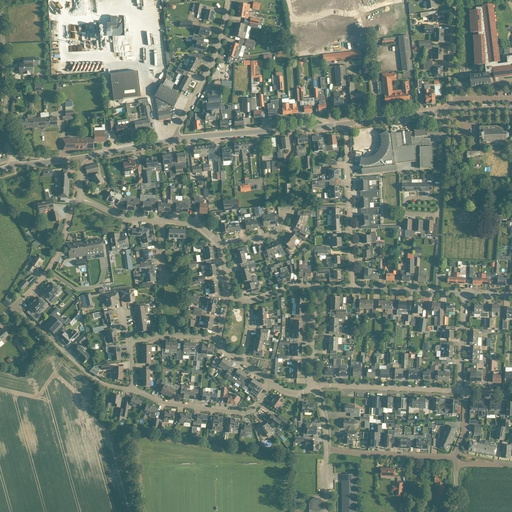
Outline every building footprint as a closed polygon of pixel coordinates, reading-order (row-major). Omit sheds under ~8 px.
[(418,0),(419,2),(421,2),(427,1),(428,9),(436,8),(434,0),(418,0)] [(204,20),(212,22),(214,12),(202,9),(203,5),(196,4),(194,13),(205,15),(204,20)] [(240,4),(239,11),(245,12),(249,12),(250,5),(243,4),(240,4)] [(485,64),(486,74),(490,73),(498,72),(498,76),(505,75),(506,77),(511,75),(511,56),(507,57),(507,63),(498,64),(495,38),(497,37),(493,4),(482,5),(483,7),(476,8),(476,10),(470,11),(471,33),(478,32),(478,35),(474,36),(475,65),(485,64)] [(395,9),(397,21),(403,20),(404,24),(409,23),(408,14),(403,14),(402,8),(399,9),(399,8),(397,9),(395,9)] [(245,12),(239,11),(238,17),(248,19),(249,12),(245,12)] [(421,13),(421,18),(428,18),(428,23),(433,22),(443,21),(443,18),(444,18),(444,16),(443,16),(442,14),(436,14),(436,11),(421,13)] [(384,12),(379,13),(379,15),(381,24),(384,24),(385,27),(389,26),(388,17),(385,18),(384,14),(384,12)] [(374,16),(371,17),(373,26),(381,24),(379,15),(374,15),(374,16)] [(107,24),(106,24),(106,25),(107,37),(111,37),(120,36),(123,32),(122,22),(116,30),(116,24),(117,24),(117,16),(110,17),(110,24),(107,24)] [(235,24),(234,27),(236,27),(235,30),(243,32),(246,32),(248,26),(244,26),(240,25),(236,24),(235,24)] [(334,25),(327,26),(329,37),(335,36),(336,40),(339,39),(338,33),(335,33),(334,25)] [(314,26),(307,27),(308,36),(310,36),(310,38),(317,37),(316,30),(315,31),(314,26)] [(321,35),(318,36),(319,42),(323,42),(322,38),(329,37),(327,26),(320,27),(321,35)] [(435,34),(435,42),(443,42),(444,38),(444,33),(444,30),(437,30),(437,26),(425,26),(425,34),(435,34)] [(210,32),(209,32),(210,29),(200,27),(197,27),(196,30),(199,31),(198,35),(208,37),(208,36),(209,36),(210,32)] [(307,27),(297,28),(299,38),(308,36),(307,27)] [(235,30),(233,36),(239,37),(241,38),(245,39),(246,32),(243,32),(235,30)] [(409,35),(399,37),(403,71),(413,70),(409,35)] [(193,38),(192,40),(191,43),(196,45),(195,48),(196,48),(195,50),(199,51),(200,49),(204,51),(206,44),(197,41),(198,38),(193,38)] [(232,43),(230,49),(240,52),(242,46),(238,45),(237,44),(232,43)] [(230,49),(228,56),(233,57),(235,58),(234,61),(244,61),(245,58),(239,56),(240,52),(230,49)] [(431,53),(430,60),(434,60),(438,60),(443,60),(443,59),(444,59),(444,58),(444,57),(443,57),(443,49),(438,49),(434,49),(434,53),(431,53)] [(323,55),(323,56),(324,61),(345,59),(344,53),(323,55)] [(187,58),(185,61),(197,67),(200,61),(196,59),(198,55),(198,54),(188,54),(187,57),(187,58)] [(24,63),(19,63),(19,74),(23,73),(23,75),(30,74),(30,73),(32,73),(32,64),(38,64),(38,58),(29,59),(29,58),(24,58),(24,63)] [(185,61),(180,70),(186,73),(188,74),(190,71),(194,73),(197,67),(185,61)] [(250,61),(251,64),(251,78),(261,78),(262,75),(255,75),(255,61),(254,61),(250,61)] [(424,70),(433,70),(434,70),(434,77),(437,77),(437,78),(438,78),(438,77),(443,77),(443,73),(443,70),(443,66),(434,66),(433,66),(433,62),(424,62),(424,70)] [(340,66),(335,67),(336,82),(337,87),(347,86),(346,83),(345,66),(340,66)] [(178,80),(179,81),(188,85),(189,85),(190,83),(189,83),(191,79),(186,76),(184,76),(186,73),(178,68),(177,68),(175,72),(181,75),(178,80)] [(110,74),(113,101),(123,100),(123,99),(140,97),(137,71),(110,74)] [(389,74),(388,73),(382,74),(386,103),(410,100),(409,93),(408,82),(402,83),(403,90),(392,91),(391,81),(396,80),(395,72),(391,73),(391,74),(389,74)] [(490,73),(486,74),(470,76),(471,87),(491,85),(490,73)] [(166,80),(163,86),(171,90),(174,84),(166,80)] [(188,85),(179,81),(177,83),(176,86),(179,88),(179,89),(184,92),(186,88),(187,89),(188,86),(187,86),(188,85)] [(221,88),(222,81),(215,81),(211,88),(211,96),(208,96),(208,103),(206,103),(206,107),(207,113),(205,113),(205,115),(206,121),(215,120),(214,115),(214,114),(213,110),(220,109),(220,107),(220,104),(221,88)] [(232,81),(222,81),(221,88),(231,89),(232,81)] [(352,82),(346,83),(347,86),(347,90),(347,92),(347,95),(351,95),(352,105),(360,104),(359,101),(363,101),(363,94),(362,94),(362,93),(354,94),(354,82),(352,82)] [(171,90),(163,86),(163,85),(161,84),(154,97),(155,97),(158,113),(157,113),(159,121),(171,118),(169,110),(168,111),(170,107),(173,109),(180,95),(171,90)] [(434,91),(428,91),(428,89),(429,89),(429,84),(424,85),(426,100),(426,104),(436,103),(434,94),(434,91)] [(317,88),(313,89),(314,98),(315,106),(318,105),(318,107),(318,111),(319,111),(319,112),(322,112),(322,111),(326,111),(325,106),(324,95),(318,96),(317,88)] [(340,92),(334,93),(334,99),(335,107),(344,106),(343,99),(347,99),(347,95),(347,92),(342,92),(343,95),(340,95),(340,92)] [(242,112),(251,112),(251,99),(251,98),(242,99),(242,107),(242,112)] [(251,99),(251,112),(253,112),(254,118),(261,117),(261,111),(256,111),(255,98),(252,99),(251,99)] [(307,106),(303,107),(304,113),(311,112),(311,106),(315,106),(314,98),(307,99),(307,102),(306,102),(307,106)] [(145,116),(141,117),(143,128),(150,126),(149,120),(150,120),(146,99),(142,99),(142,101),(143,105),(143,106),(145,116)] [(271,104),(267,104),(268,110),(268,116),(272,116),(272,117),(275,117),(275,116),(276,115),(279,114),(277,100),(271,101),(271,104)] [(289,103),(281,104),(283,115),(290,114),(289,104),(289,103)] [(289,104),(290,114),(291,114),(291,115),(293,115),(293,114),(297,113),(296,103),(289,104)] [(221,114),(219,114),(220,120),(219,120),(220,124),(220,128),(228,127),(228,124),(228,120),(231,119),(231,113),(227,114),(227,112),(225,112),(225,107),(224,107),(223,104),(220,104),(220,107),(221,114)] [(231,113),(231,119),(233,119),(235,126),(243,125),(243,124),(242,120),(242,118),(240,118),(239,109),(239,105),(232,106),(231,113)] [(132,114),(133,123),(134,123),(135,129),(143,128),(141,117),(140,117),(141,118),(137,119),(136,113),(132,114)] [(197,121),(196,114),(193,114),(194,121),(191,122),(192,125),(193,125),(193,130),(200,130),(199,121),(197,121)] [(32,128),(31,115),(27,115),(27,119),(19,119),(20,129),(32,128)] [(32,115),(31,115),(32,128),(45,127),(44,118),(32,119),(32,115)] [(57,117),(44,118),(45,127),(57,127),(57,122),(57,117)] [(112,121),(107,122),(108,127),(108,132),(113,131),(116,130),(117,134),(120,133),(120,135),(127,133),(126,128),(125,125),(115,126),(115,127),(113,127),(112,121)] [(480,146),(480,151),(481,157),(485,157),(485,146),(503,145),(509,144),(509,137),(509,134),(508,134),(507,133),(507,132),(506,132),(503,133),(502,126),(480,127),(480,134),(480,139),(480,146)] [(360,165),(360,166),(361,166),(363,166),(363,169),(362,169),(362,174),(397,170),(397,165),(395,165),(395,164),(416,162),(416,168),(420,168),(420,169),(433,168),(433,147),(431,147),(430,139),(425,139),(423,139),(423,136),(425,136),(424,136),(424,134),(428,134),(427,128),(414,130),(414,131),(411,132),(405,132),(405,131),(401,132),(401,133),(396,133),(396,132),(391,133),(391,134),(389,134),(388,133),(387,131),(387,132),(380,135),(381,138),(382,141),(381,141),(381,142),(382,142),(381,144),(381,145),(381,148),(380,147),(380,148),(381,148),(380,151),(379,150),(379,151),(377,153),(375,155),(374,155),(374,156),(372,157),(371,157),(369,158),(368,158),(365,158),(362,158),(360,165)] [(87,138),(88,150),(93,150),(93,142),(105,142),(104,134),(105,134),(105,131),(94,131),(94,138),(93,138),(87,138)] [(298,146),(296,146),(297,155),(305,154),(305,149),(304,143),(307,143),(307,140),(306,135),(297,136),(297,141),(298,144),(298,146)] [(328,143),(325,143),(326,152),(333,151),(332,145),(337,145),(336,140),(335,140),(335,136),(334,136),(334,135),(330,136),(331,136),(327,137),(328,143)] [(326,152),(325,143),(324,143),(324,142),(321,143),(321,137),(319,136),(317,136),(315,136),(312,137),(312,142),(313,141),(314,143),(313,143),(314,152),(322,151),(322,152),(323,153),(325,153),(325,152),(326,152)] [(288,137),(280,138),(281,143),(281,144),(277,145),(278,152),(277,152),(278,162),(278,163),(284,162),(283,153),(284,153),(283,150),(290,149),(289,142),(288,137)] [(88,150),(87,138),(74,139),(74,138),(68,138),(68,139),(62,139),(63,151),(88,150)] [(275,138),(264,140),(264,144),(264,146),(267,145),(268,148),(266,148),(267,153),(271,153),(270,148),(276,147),(276,143),(275,138)] [(256,140),(248,141),(249,148),(249,153),(250,157),(253,157),(253,156),(252,147),(257,147),(257,145),(256,140)] [(241,149),(241,150),(243,162),(247,162),(247,158),(246,158),(245,153),(249,153),(249,148),(248,141),(241,142),(241,149)] [(238,150),(241,150),(241,149),(241,142),(233,143),(234,148),(234,150),(235,154),(239,154),(238,150)] [(215,145),(208,146),(209,156),(208,157),(208,160),(215,159),(216,159),(215,158),(217,156),(218,156),(217,152),(216,152),(216,150),(215,145)] [(208,146),(200,147),(201,155),(201,157),(208,157),(209,156),(208,146)] [(201,155),(200,147),(193,148),(194,155),(194,158),(199,157),(199,158),(201,157),(201,155)] [(223,159),(223,162),(233,161),(232,155),(229,155),(229,148),(222,149),(222,159),(223,159)] [(481,157),(480,151),(467,152),(467,159),(472,159),(473,165),(481,164),(481,157)] [(178,164),(175,165),(175,171),(176,174),(179,174),(183,173),(182,170),(183,170),(184,170),(185,169),(185,168),(186,167),(185,162),(186,162),(184,153),(176,155),(178,164)] [(175,171),(175,165),(172,165),(170,155),(162,156),(163,165),(168,164),(169,172),(170,176),(176,176),(176,174),(175,171)] [(149,158),(149,159),(145,159),(147,168),(157,167),(156,158),(153,158),(153,157),(149,158)] [(130,162),(128,162),(123,163),(124,168),(124,172),(125,175),(130,175),(129,171),(132,171),(132,172),(135,172),(135,174),(141,173),(140,165),(135,166),(134,161),(130,161),(130,162)] [(263,170),(264,175),(271,175),(270,162),(262,162),(263,170)] [(98,173),(98,171),(99,171),(97,164),(90,166),(85,167),(87,174),(94,172),(95,175),(91,178),(96,185),(103,180),(99,173),(98,173)] [(59,184),(69,185),(69,173),(60,172),(59,184)] [(360,186),(370,186),(369,181),(380,181),(380,177),(366,177),(366,180),(360,181),(360,186)] [(58,197),(68,197),(69,185),(59,184),(58,197)] [(366,195),(380,194),(380,190),(370,190),(370,186),(360,186),(360,187),(359,187),(359,190),(360,190),(360,191),(366,191),(366,195)] [(111,192),(110,193),(108,191),(105,195),(108,197),(106,200),(111,203),(112,202),(117,205),(119,200),(121,196),(117,194),(117,195),(115,194),(111,192)] [(339,192),(327,193),(324,193),(324,199),(321,199),(321,202),(324,202),(334,202),(334,199),(339,198),(339,197),(340,197),(340,194),(339,194),(339,192)] [(360,203),(370,203),(370,198),(380,198),(380,194),(366,195),(366,198),(360,198),(360,203)] [(179,214),(181,214),(182,204),(182,201),(182,200),(182,197),(175,196),(173,196),(173,200),(173,204),(176,204),(176,212),(179,212),(179,214)] [(124,197),(123,204),(127,204),(127,206),(126,210),(134,211),(135,206),(138,206),(138,207),(139,207),(139,202),(139,199),(134,199),(134,197),(124,197)] [(199,213),(201,214),(202,214),(205,214),(207,214),(207,209),(207,205),(203,204),(203,199),(202,199),(199,198),(199,197),(194,197),(194,202),(195,207),(198,208),(198,209),(199,209),(199,213)] [(151,205),(155,205),(155,198),(149,198),(148,199),(143,199),(143,203),(142,211),(150,211),(151,205)] [(161,213),(163,213),(164,203),(160,203),(160,202),(158,201),(158,198),(155,198),(155,205),(158,205),(158,211),(161,212),(161,213)] [(228,210),(232,210),(237,209),(236,199),(223,200),(224,211),(228,210)] [(37,203),(38,208),(39,211),(49,209),(49,210),(53,209),(52,200),(37,203)] [(182,204),(181,214),(184,214),(184,213),(187,213),(187,208),(191,208),(191,204),(190,204),(190,200),(182,200),(182,201),(182,204)] [(367,212),(381,211),(380,208),(370,208),(370,203),(360,203),(361,209),(367,209),(367,212)] [(261,207),(258,207),(259,215),(259,220),(262,220),(262,221),(263,226),(269,225),(268,215),(268,213),(266,213),(267,215),(265,215),(262,215),(263,214),(262,210),(261,207)] [(270,208),(267,209),(268,213),(268,215),(269,225),(275,225),(275,220),(278,220),(277,213),(270,214),(270,208)] [(330,214),(330,220),(338,220),(338,217),(340,217),(340,209),(331,209),(332,214),(330,214)] [(361,221),(371,220),(371,215),(381,215),(381,211),(367,212),(367,215),(361,215),(361,221)] [(294,218),(293,220),(306,225),(307,222),(303,221),(304,218),(297,215),(295,219),(294,218)] [(251,221),(250,217),(245,218),(245,216),(241,217),(242,224),(245,224),(246,230),(249,229),(249,231),(252,230),(251,221)] [(293,220),(292,222),(293,223),(292,226),(300,230),(306,234),(309,227),(306,225),(293,220)] [(338,220),(330,220),(331,226),(332,226),(332,231),(341,231),(340,223),(339,223),(338,220)] [(371,220),(361,221),(361,226),(367,226),(367,229),(381,229),(381,225),(371,225),(371,220)] [(404,228),(404,230),(406,230),(405,237),(414,238),(414,222),(412,222),(412,220),(405,220),(404,227),(404,228)] [(416,220),(415,225),(415,231),(421,232),(421,238),(425,238),(425,228),(422,228),(423,221),(422,221),(421,220),(419,220),(416,220)] [(432,237),(436,237),(436,224),(433,224),(433,221),(427,221),(426,231),(428,231),(428,235),(431,235),(431,237),(432,237)] [(132,236),(139,236),(140,244),(141,244),(142,247),(147,246),(147,243),(151,242),(150,241),(151,240),(150,236),(148,230),(139,229),(139,230),(132,230),(132,236)] [(287,235),(286,237),(296,246),(297,244),(300,241),(297,239),(295,237),(291,233),(289,236),(287,235)] [(371,243),(375,243),(375,237),(376,237),(376,233),(370,233),(370,236),(363,236),(364,244),(371,243)] [(111,240),(112,247),(112,251),(121,250),(120,249),(128,248),(128,244),(127,237),(119,238),(118,234),(110,235),(111,240)] [(336,235),(331,235),(328,235),(328,243),(332,243),(332,247),(341,246),(340,238),(336,238),(336,235)] [(296,246),(286,237),(284,238),(285,239),(283,242),(292,250),(294,248),(296,246)] [(102,239),(84,242),(86,252),(87,257),(87,260),(92,260),(91,256),(99,255),(100,258),(104,257),(103,250),(102,239)] [(84,242),(67,245),(69,255),(86,252),(84,242)] [(276,242),(270,245),(274,255),(276,258),(279,257),(276,251),(279,250),(276,242)] [(200,252),(201,255),(213,253),(212,247),(207,248),(207,244),(197,245),(197,250),(200,249),(200,252)] [(274,255),(270,245),(264,247),(267,255),(271,253),(273,259),(276,258),(274,255)] [(238,253),(235,253),(237,259),(245,257),(244,254),(248,253),(246,247),(239,249),(237,249),(238,253)] [(363,257),(364,257),(364,258),(370,258),(374,258),(373,247),(369,247),(369,251),(364,251),(364,254),(363,254),(363,257)] [(139,252),(140,257),(143,257),(152,256),(152,250),(147,251),(143,252),(142,248),(136,249),(137,252),(139,252)] [(213,253),(201,255),(200,255),(201,262),(206,261),(206,260),(214,259),(213,253)] [(401,271),(401,274),(401,278),(402,279),(402,281),(410,281),(410,276),(410,275),(410,271),(410,268),(414,268),(414,266),(414,253),(408,253),(408,260),(407,260),(407,268),(407,271),(401,271)] [(28,262),(24,268),(28,270),(27,272),(27,274),(29,275),(30,274),(31,272),(32,273),(36,267),(38,268),(42,261),(42,260),(44,258),(39,255),(38,258),(35,256),(34,258),(31,264),(28,262)] [(136,268),(138,268),(148,266),(147,262),(153,261),(152,256),(143,257),(140,257),(141,265),(135,265),(135,266),(133,266),(133,268),(135,268),(136,268)] [(243,267),(245,266),(255,264),(254,260),(249,262),(247,256),(245,257),(237,259),(238,265),(242,264),(243,267)] [(330,257),(326,257),(326,265),(327,265),(328,268),(337,267),(337,264),(340,264),(339,257),(334,257),(330,257)] [(77,266),(78,266),(78,269),(85,268),(85,265),(86,265),(86,260),(76,261),(77,266)] [(473,284),(482,285),(482,274),(479,274),(479,278),(479,279),(477,279),(477,277),(473,276),(474,268),(473,268),(473,262),(474,262),(474,261),(470,261),(470,267),(469,277),(469,282),(473,282),(473,284)] [(240,271),(241,276),(250,274),(249,271),(251,271),(250,268),(256,267),(255,264),(245,266),(246,269),(240,271)] [(494,274),(494,276),(498,276),(498,279),(498,280),(498,285),(501,286),(501,287),(505,287),(505,286),(506,286),(509,286),(510,280),(506,280),(506,279),(506,276),(502,276),(502,275),(499,275),(499,264),(495,264),(495,268),(494,274)] [(145,273),(145,277),(155,276),(154,270),(151,270),(151,269),(149,269),(149,266),(148,266),(138,268),(139,272),(145,273)] [(454,284),(457,284),(457,273),(457,272),(457,267),(454,267),(454,273),(454,276),(454,278),(448,278),(448,283),(451,283),(451,284),(454,285),(454,284)] [(387,274),(387,276),(386,280),(394,281),(395,274),(396,274),(396,270),(392,270),(391,274),(387,274)] [(419,277),(418,282),(427,282),(427,275),(427,271),(424,271),(419,270),(419,275),(419,277)] [(287,271),(281,273),(284,283),(290,281),(288,277),(287,271)] [(284,283),(281,273),(278,273),(278,272),(275,273),(276,277),(277,280),(278,285),(284,283)] [(457,273),(457,284),(459,284),(459,285),(462,285),(462,284),(465,284),(466,279),(466,278),(460,278),(460,277),(460,273),(457,273)] [(250,274),(241,276),(243,282),(248,281),(253,280),(252,276),(250,277),(250,274)] [(482,274),(482,285),(490,285),(490,280),(491,280),(494,280),(494,276),(494,274),(487,274),(482,274)] [(155,276),(145,277),(146,283),(142,283),(143,287),(147,287),(146,283),(156,282),(155,276)] [(20,288),(18,290),(22,294),(31,285),(25,280),(24,282),(19,287),(20,288)] [(258,281),(254,283),(245,285),(247,291),(252,289),(253,293),(261,291),(259,281),(258,281)] [(50,283),(46,287),(56,296),(54,294),(56,292),(58,294),(62,290),(58,286),(56,288),(50,283)] [(56,296),(46,287),(41,292),(47,297),(45,299),(49,303),(56,296)] [(217,288),(210,289),(211,294),(209,295),(208,295),(208,297),(209,297),(216,298),(215,294),(218,294),(217,288)] [(126,291),(121,292),(121,293),(122,298),(125,298),(126,303),(129,302),(130,303),(132,302),(133,302),(135,302),(134,297),(133,291),(126,292),(126,291)] [(105,296),(107,303),(103,304),(103,305),(103,306),(103,307),(104,308),(107,307),(107,308),(112,307),(115,307),(115,306),(116,306),(115,300),(119,299),(118,294),(117,293),(110,294),(110,295),(105,296)] [(36,297),(32,302),(40,309),(42,307),(44,309),(48,304),(44,300),(42,302),(36,297)] [(206,297),(204,302),(205,302),(205,305),(216,307),(217,301),(212,300),(209,299),(209,297),(208,297),(206,297)] [(360,300),(360,303),(357,303),(357,313),(360,313),(360,308),(366,309),(367,301),(360,300)] [(32,302),(28,306),(33,312),(30,315),(36,321),(41,316),(40,315),(43,312),(40,309),(32,302)] [(397,310),(397,315),(401,315),(401,313),(406,313),(407,309),(407,307),(407,302),(399,302),(399,307),(399,309),(399,310),(397,310)] [(72,316),(80,307),(76,303),(67,312),(72,316)] [(331,306),(330,308),(331,309),(331,310),(336,310),(336,315),(346,315),(350,315),(352,316),(356,316),(356,314),(350,314),(346,314),(346,310),(342,310),(342,307),(343,307),(343,304),(340,303),(340,304),(332,303),(332,306),(331,306)] [(415,303),(415,308),(412,308),(412,313),(422,314),(422,303),(415,303)] [(433,303),(432,315),(438,315),(437,326),(443,326),(443,324),(443,317),(443,316),(443,311),(440,311),(440,304),(433,303)] [(216,307),(205,305),(204,307),(207,308),(206,311),(214,313),(216,307)] [(488,322),(488,319),(488,313),(482,312),(483,306),(475,305),(475,310),(472,310),(472,314),(480,315),(480,317),(485,317),(484,322),(488,322)] [(135,307),(136,314),(146,312),(148,312),(148,308),(148,306),(135,307)] [(90,314),(89,315),(90,319),(93,318),(94,319),(101,317),(102,320),(103,327),(108,326),(110,326),(115,325),(112,315),(108,316),(107,312),(102,313),(101,313),(101,312),(95,313),(92,314),(90,314)] [(331,319),(331,325),(338,325),(342,325),(342,322),(339,322),(339,319),(346,320),(346,315),(336,315),(336,319),(331,319)] [(54,316),(45,325),(49,330),(58,320),(54,316)] [(266,320),(258,320),(258,326),(265,326),(266,328),(272,327),(271,319),(268,320),(266,320)] [(58,320),(49,330),(54,334),(62,324),(58,320)] [(348,332),(341,332),(342,325),(338,325),(331,325),(330,332),(335,332),(335,335),(340,335),(345,335),(348,335),(348,332)] [(441,339),(445,339),(454,339),(454,331),(450,331),(450,327),(445,326),(442,326),(441,339)] [(0,331),(0,342),(9,335),(4,329),(0,331)] [(255,338),(264,340),(267,341),(268,341),(269,335),(270,330),(268,330),(261,329),(260,333),(257,332),(256,338),(255,338)] [(65,332),(59,338),(66,345),(69,343),(70,342),(71,341),(72,342),(79,335),(74,330),(71,333),(70,332),(67,335),(65,332)] [(107,337),(104,337),(105,344),(109,344),(113,343),(118,342),(115,331),(111,332),(107,333),(107,337)] [(286,338),(286,342),(293,342),(293,339),(301,339),(301,335),(303,335),(303,333),(293,333),(289,333),(289,338),(286,338)] [(470,337),(470,343),(474,343),(473,346),(480,346),(481,346),(481,338),(478,338),(470,337)] [(13,341),(23,354),(27,350),(17,338),(13,341)] [(255,338),(254,344),(265,346),(266,343),(267,341),(264,340),(255,338)] [(288,347),(288,350),(292,350),(292,351),(301,351),(301,345),(293,345),(293,342),(286,342),(280,341),(277,350),(281,350),(281,345),(287,345),(287,347),(288,347)] [(179,360),(180,351),(177,351),(177,350),(177,342),(171,342),(171,353),(176,353),(176,360),(179,360)] [(440,351),(441,351),(445,352),(453,352),(453,346),(448,346),(448,343),(440,342),(440,351)] [(180,351),(179,360),(183,360),(183,356),(186,356),(189,356),(189,343),(183,343),(183,351),(180,351)] [(201,354),(197,354),(197,361),(196,364),(199,364),(200,362),(201,357),(206,358),(206,355),(208,345),(207,345),(208,344),(203,343),(203,344),(202,344),(201,354)] [(72,350),(73,351),(72,351),(79,358),(78,358),(83,363),(90,356),(78,345),(77,346),(76,345),(72,350)] [(116,345),(106,347),(106,352),(107,353),(111,353),(112,361),(116,360),(121,360),(120,353),(121,353),(121,348),(116,349),(116,345)] [(469,348),(469,354),(480,355),(480,349),(480,346),(473,346),(473,348),(469,348)] [(445,352),(441,351),(440,357),(439,357),(439,360),(447,360),(447,358),(453,358),(453,352),(445,352)] [(406,374),(407,360),(408,360),(409,354),(403,353),(402,365),(400,365),(393,364),(393,367),(392,370),(392,374),(395,374),(395,375),(394,375),(394,379),(399,380),(399,378),(402,379),(403,373),(403,369),(406,369),(406,374)] [(480,355),(469,354),(468,360),(473,360),(472,363),(479,364),(479,363),(484,364),(484,360),(480,360),(480,355)] [(334,366),(337,366),(337,359),(338,356),(334,356),(334,359),(334,363),(331,363),(331,365),(326,364),(326,368),(325,375),(334,376),(334,371),(334,366)] [(212,368),(211,370),(214,372),(215,370),(216,368),(221,372),(222,371),(228,362),(223,359),(222,361),(219,359),(215,364),(214,365),(212,368)] [(337,359),(337,366),(340,366),(340,376),(340,377),(343,377),(343,376),(347,376),(347,365),(341,365),(341,359),(337,359)] [(407,360),(406,374),(409,374),(409,379),(409,380),(413,380),(413,379),(417,379),(418,369),(414,368),(410,369),(408,369),(408,360),(407,360)] [(228,362),(222,371),(226,374),(224,377),(227,379),(234,369),(231,367),(232,365),(228,362)] [(102,369),(101,365),(93,367),(90,371),(96,376),(97,375),(96,375),(98,372),(98,371),(99,370),(102,369)] [(351,369),(354,369),(354,371),(353,376),(361,377),(361,372),(361,369),(361,366),(358,366),(351,365),(351,369)] [(380,366),(380,371),(382,371),(381,373),(381,378),(389,378),(389,373),(389,371),(389,367),(386,367),(386,366),(380,366)] [(424,373),(424,375),(423,380),(430,380),(431,374),(434,374),(434,369),(434,366),(431,366),(431,370),(427,370),(427,373),(424,373)] [(114,367),(114,371),(113,379),(123,380),(123,368),(114,367)] [(475,382),(476,382),(477,373),(477,369),(471,369),(471,368),(468,368),(467,376),(471,376),(470,382),(473,382),(475,382)] [(231,379),(235,383),(237,379),(242,372),(238,369),(237,371),(234,369),(227,379),(230,381),(231,379)] [(477,373),(476,382),(477,382),(480,382),(482,382),(482,377),(485,377),(486,372),(486,369),(483,369),(483,370),(479,370),(477,370),(477,373)] [(239,386),(242,389),(243,387),(246,382),(243,381),(247,375),(242,372),(237,379),(235,383),(239,386)] [(493,376),(493,378),(493,383),(501,383),(501,378),(501,376),(502,372),(497,372),(494,372),(494,376),(493,376)] [(161,393),(166,395),(169,387),(171,384),(171,383),(166,381),(167,378),(166,377),(162,377),(162,380),(163,381),(160,386),(163,388),(161,393)] [(242,389),(245,391),(246,389),(250,392),(257,382),(253,379),(249,384),(246,382),(243,387),(242,389)] [(262,385),(257,382),(250,392),(250,393),(254,396),(252,399),(255,401),(263,389),(260,387),(262,385)] [(183,398),(189,399),(190,390),(189,390),(190,386),(182,385),(181,388),(180,394),(184,394),(183,398)] [(169,387),(166,395),(171,398),(173,393),(176,394),(179,388),(176,386),(174,389),(169,387)] [(190,390),(189,399),(194,400),(195,396),(198,396),(199,390),(193,389),(193,386),(190,386),(189,390),(190,390)] [(229,389),(226,390),(227,388),(222,387),(222,391),(221,394),(221,398),(228,399),(227,404),(235,405),(240,398),(233,394),(231,396),(226,396),(226,390),(227,393),(231,392),(229,389)] [(202,401),(209,402),(210,392),(205,392),(205,389),(200,388),(199,395),(202,396),(202,401)] [(210,392),(209,402),(216,402),(217,397),(220,398),(221,391),(215,390),(215,393),(210,392)] [(121,398),(119,398),(120,395),(112,393),(111,398),(110,403),(114,403),(113,406),(120,407),(120,405),(121,398)] [(272,400),(269,404),(273,407),(278,410),(280,407),(282,404),(282,403),(284,400),(276,395),(273,400),(272,400)] [(128,406),(128,409),(130,409),(132,406),(139,409),(142,402),(133,397),(129,405),(128,404),(128,406)] [(373,397),(372,415),(382,415),(382,402),(379,402),(379,397),(373,397)] [(387,409),(393,409),(393,406),(393,403),(394,398),(393,398),(393,397),(390,397),(389,398),(387,398),(387,401),(383,400),(383,407),(387,408),(387,409)] [(396,406),(396,415),(401,415),(401,414),(406,414),(406,412),(406,409),(407,399),(400,398),(400,403),(396,403),(396,406)] [(409,413),(419,413),(419,399),(419,398),(420,398),(415,398),(415,399),(413,399),(413,403),(409,403),(409,413)] [(431,406),(431,408),(432,409),(432,411),(437,411),(437,414),(441,415),(445,415),(445,413),(445,407),(445,405),(441,405),(442,399),(437,399),(437,398),(434,398),(434,399),(433,399),(432,405),(431,406)] [(420,399),(419,408),(423,408),(423,412),(425,412),(425,414),(429,414),(429,406),(426,406),(426,399),(420,399)] [(445,415),(445,417),(449,417),(449,414),(457,414),(457,406),(458,405),(458,403),(457,402),(458,401),(450,400),(450,407),(445,407),(445,413),(445,415)] [(474,410),(478,411),(479,400),(476,400),(473,400),(473,403),(470,403),(470,414),(473,414),(474,410)] [(487,411),(487,409),(487,404),(484,404),(484,401),(482,401),(482,400),(479,400),(478,411),(482,411),(482,415),(483,416),(485,417),(486,411),(487,411)] [(490,415),(495,415),(496,401),(490,401),(490,409),(487,409),(487,411),(487,416),(490,416),(490,415)] [(496,401),(495,415),(496,414),(501,414),(500,417),(504,417),(504,406),(501,406),(501,402),(500,401),(497,401),(496,401)] [(504,423),(503,427),(505,427),(508,427),(509,418),(511,418),(511,401),(509,402),(509,403),(508,403),(507,407),(507,413),(507,420),(504,420),(504,423)] [(306,403),(302,402),(302,412),(304,412),(311,413),(312,413),(312,409),(313,409),(313,408),(313,405),(312,405),(312,404),(308,403),(306,403)] [(153,418),(155,413),(157,409),(154,407),(154,408),(147,405),(145,410),(143,414),(141,417),(141,419),(144,420),(146,419),(147,416),(153,418)] [(345,413),(347,413),(351,413),(350,417),(360,417),(360,409),(355,409),(355,406),(354,406),(354,405),(351,405),(351,406),(350,406),(350,405),(349,405),(349,406),(346,405),(346,407),(345,407),(345,409),(346,409),(345,413)] [(164,417),(164,422),(168,423),(169,420),(173,421),(174,417),(174,412),(170,411),(170,412),(165,412),(164,417)] [(180,414),(180,419),(179,423),(184,424),(184,422),(191,423),(191,419),(192,414),(185,413),(184,414),(180,414)] [(192,427),(192,432),(194,432),(196,431),(197,427),(201,428),(205,428),(206,424),(206,421),(207,416),(206,416),(207,415),(203,415),(197,415),(197,420),(193,419),(193,424),(192,427)] [(274,427),(276,429),(276,428),(277,429),(278,429),(279,428),(280,427),(280,426),(279,425),(280,424),(284,426),(288,421),(283,418),(279,416),(277,419),(271,415),(270,418),(269,417),(267,420),(268,420),(267,421),(271,423),(270,424),(274,427)] [(209,426),(209,430),(215,430),(216,427),(218,427),(218,431),(223,431),(223,427),(221,427),(222,423),(223,418),(214,417),(213,421),(210,421),(209,426)] [(225,430),(225,432),(232,433),(232,432),(233,428),(238,429),(238,425),(239,420),(230,419),(230,425),(226,425),(225,430)] [(344,428),(355,429),(355,425),(358,424),(358,420),(344,420),(344,422),(343,422),(343,426),(344,426),(344,428)] [(158,430),(158,433),(168,434),(169,432),(163,431),(164,423),(159,423),(158,430)] [(241,428),(240,433),(240,436),(245,437),(246,434),(247,434),(247,432),(251,432),(252,428),(251,427),(251,424),(244,423),(244,427),(244,429),(241,428)] [(258,428),(257,429),(260,433),(262,435),(265,433),(266,434),(269,437),(275,433),(273,431),(270,427),(266,430),(263,426),(261,423),(257,427),(258,428)] [(303,431),(303,437),(304,437),(306,437),(307,434),(307,435),(308,435),(309,436),(310,435),(311,435),(311,434),(313,435),(315,435),(316,435),(316,434),(317,434),(317,433),(317,432),(317,431),(317,430),(316,430),(316,429),(316,427),(311,427),(312,424),(309,424),(304,423),(304,430),(303,431)] [(382,442),(382,436),(382,426),(375,425),(374,433),(372,433),(371,442),(370,442),(370,448),(374,448),(374,447),(378,447),(378,442),(382,442)] [(443,432),(442,435),(453,440),(457,429),(448,425),(445,432),(443,432)] [(505,427),(503,427),(502,427),(499,427),(497,435),(504,436),(504,432),(505,427)] [(391,444),(395,444),(395,431),(389,430),(388,435),(385,435),(384,447),(385,447),(386,448),(388,448),(388,447),(391,448),(391,444)] [(344,435),(344,438),(343,443),(346,443),(346,444),(347,444),(348,445),(349,445),(350,444),(353,444),(353,443),(352,443),(352,439),(353,438),(357,438),(358,432),(348,431),(348,435),(344,435)] [(401,449),(404,449),(404,435),(399,435),(399,431),(395,431),(395,444),(398,444),(398,448),(401,448),(401,449)] [(423,440),(422,449),(423,449),(423,450),(426,450),(426,449),(428,449),(429,438),(430,438),(431,434),(427,434),(426,438),(423,438),(423,440)] [(404,435),(404,449),(407,449),(407,448),(410,448),(410,445),(413,446),(414,435),(404,435)] [(414,435),(414,441),(417,441),(416,449),(422,449),(423,440),(423,438),(423,436),(414,435)] [(453,440),(442,435),(440,438),(442,439),(439,447),(448,451),(453,440)] [(309,446),(309,448),(308,451),(311,451),(311,452),(312,452),(313,452),(314,452),(315,452),(315,451),(317,451),(318,451),(318,450),(319,450),(319,448),(319,447),(319,446),(319,445),(318,445),(318,444),(317,444),(317,442),(306,441),(305,444),(305,446),(309,446)] [(468,451),(477,453),(479,443),(470,441),(468,451)] [(477,453),(486,455),(489,441),(485,441),(484,444),(479,443),(477,453)] [(489,441),(486,455),(495,456),(497,447),(488,445),(489,441)] [(502,458),(510,458),(511,445),(503,445),(502,458)] [(390,468),(381,468),(380,476),(381,476),(381,477),(386,477),(386,476),(395,476),(395,468),(390,468)] [(342,480),(342,496),(342,511),(357,511),(357,475),(344,475),(344,480),(342,480)] [(436,502),(444,502),(444,483),(442,483),(443,475),(435,475),(435,480),(435,482),(436,483),(436,502)] [(397,482),(395,496),(402,496),(404,482),(397,482)] [(312,501),(311,501),(311,502),(310,503),(310,504),(309,504),(310,509),(310,510),(312,510),(313,510),(313,511),(314,511),(315,511),(316,511),(317,511),(318,511),(319,511),(320,511),(320,510),(321,510),(322,510),(324,510),(324,504),(322,504),(321,500),(320,500),(320,499),(319,499),(319,498),(318,498),(317,498),(316,498),(315,498),(314,499),(313,499),(313,500),(312,500),(312,501)]
